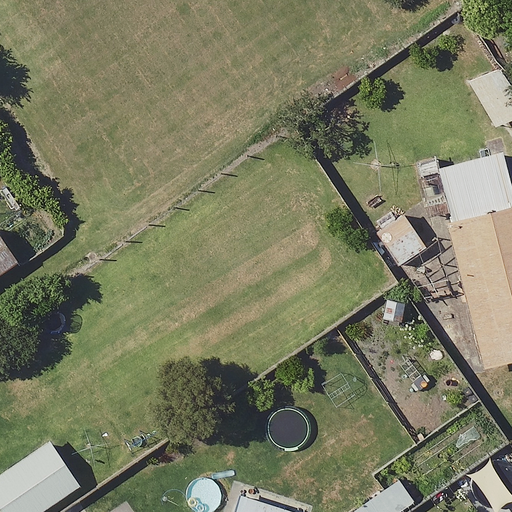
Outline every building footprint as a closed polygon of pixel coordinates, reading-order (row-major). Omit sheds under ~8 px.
[(511,166),(509,155),(440,172),(491,374),(511,369),(511,166)] [(430,254),(412,217),(383,231),(401,268),(430,254)] [(0,286),(28,267),(0,224),(0,286)] [(51,511),(85,487),(53,442),(0,481),(0,503),(6,511),(51,511)] [(407,511),(418,504),(401,481),(358,511),(407,511)] [(302,511),(253,495),(246,511),(302,511)]
